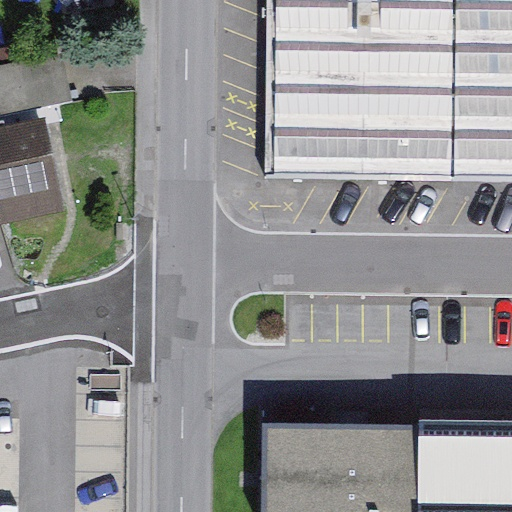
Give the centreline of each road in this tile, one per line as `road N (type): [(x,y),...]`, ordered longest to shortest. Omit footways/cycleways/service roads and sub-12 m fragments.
road 1 (residential): [(188,0),(188,299)]
road 2 (residential): [(188,299),(184,511)]
road 3 (residential): [(0,330),(143,299),(188,299)]
